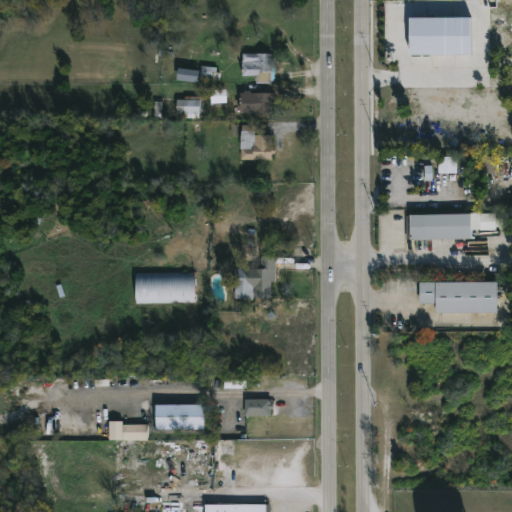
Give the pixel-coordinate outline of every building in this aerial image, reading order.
[(472,18),(411,17),(410,55),(471,56),(472,18)] [(271,54),(271,58),(274,58),(274,73),(271,73),(271,84),(254,84),(254,75),(242,75),(242,54),(271,54)] [(214,79),(214,67),(201,67),(200,79),(214,79)] [(177,81),(199,82),(200,70),(178,69),(177,81)] [(211,91),(211,104),(227,103),(226,90),(211,91)] [(250,92),(250,94),(274,94),(274,114),(239,114),(239,109),(236,109),(236,104),(239,104),(239,94),(242,94),(242,92),(250,92)] [(183,118),(176,118),(176,100),(184,100),(184,96),(204,96),(204,112),(183,113),(183,118)] [(255,125),(255,135),(273,135),(272,161),(241,160),(242,149),(240,149),(241,135),(242,131),(243,124),(255,125)] [(457,157),(437,158),(438,174),(457,174),(457,157)] [(473,239),(412,240),(411,215),(472,214),(473,239)] [(275,269),(275,282),(270,282),(269,300),(253,299),(254,289),(252,289),(252,300),(233,300),(233,270),(259,270),(260,257),(275,258),(275,269)] [(193,303),(135,304),(135,274),(193,273),(193,303)] [(498,282),(498,314),(437,314),(437,304),(421,304),(421,282),(498,282)] [(272,401),(272,405),(275,405),(275,410),(272,410),(272,417),(246,417),(246,401),(272,401)] [(205,405),(156,406),(157,431),(205,430),(205,405)] [(148,441),(148,425),(123,426),(123,441),(148,441)]
